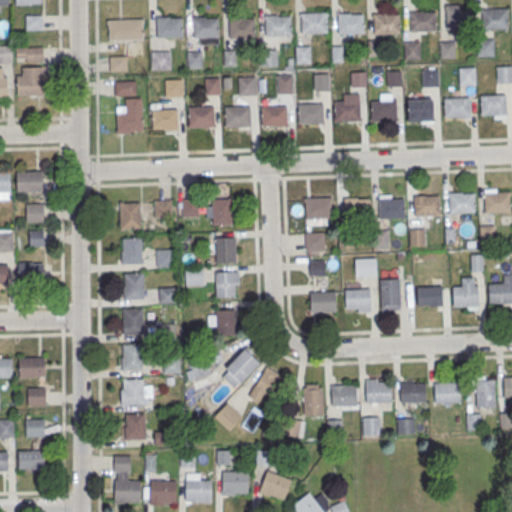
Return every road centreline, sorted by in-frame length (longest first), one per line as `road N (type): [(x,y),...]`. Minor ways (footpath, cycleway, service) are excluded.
road 1 (residential): [(79,511),(76,0)]
road 2 (residential): [(511,154),(79,172)]
road 3 (residential): [(268,164),(273,321),(283,339),(309,350),(511,341)]
